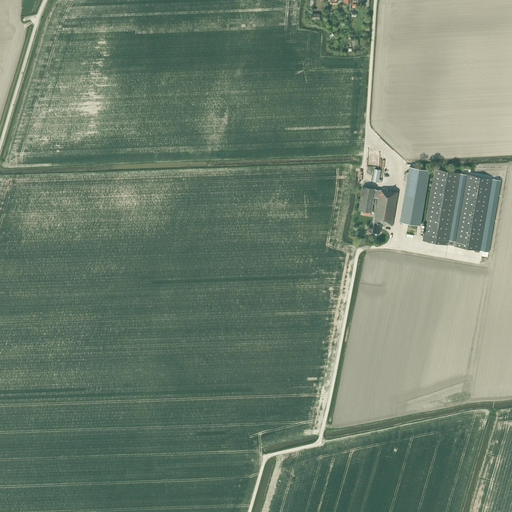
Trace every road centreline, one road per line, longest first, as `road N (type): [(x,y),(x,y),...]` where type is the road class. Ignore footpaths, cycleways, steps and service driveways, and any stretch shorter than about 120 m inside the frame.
road 1 (track): [(395,175),(401,187),(392,247),(358,251),(319,444),(265,456),(249,511)]
road 2 (unclassified): [(0,145),(45,0)]
